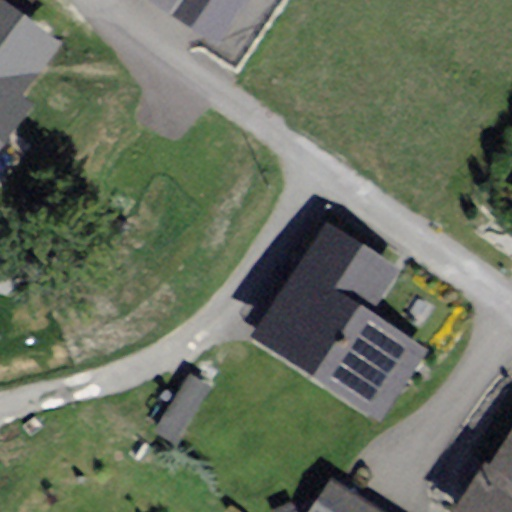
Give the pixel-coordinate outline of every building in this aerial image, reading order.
[(0,0),(0,163),(76,52),(0,0)] [(248,0),(146,0),(215,48),(248,0)] [(398,274),(329,231),(257,346),(380,421),(421,354),(368,321),(398,274)] [(511,511),(511,441),(465,511),(511,511)] [(378,511),(334,485),(318,511),(378,511)]
